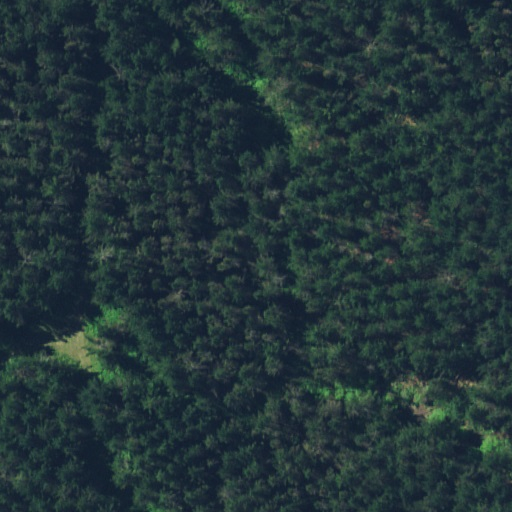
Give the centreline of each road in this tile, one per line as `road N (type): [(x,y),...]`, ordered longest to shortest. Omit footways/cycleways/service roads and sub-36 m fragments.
road 1 (track): [(85,248),(106,387),(176,511)]
road 2 (track): [(85,248),(65,54),(25,0)]
road 3 (track): [(85,248),(0,406)]
